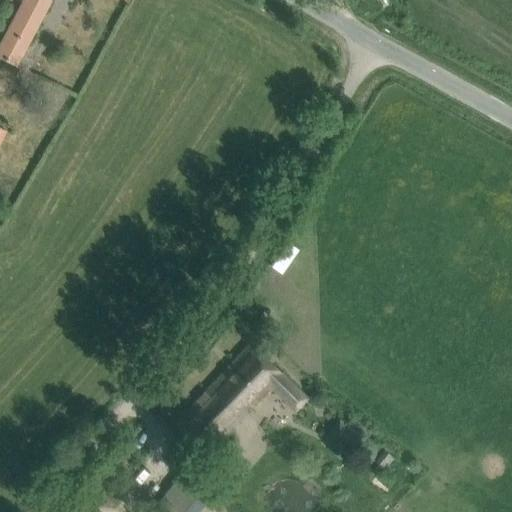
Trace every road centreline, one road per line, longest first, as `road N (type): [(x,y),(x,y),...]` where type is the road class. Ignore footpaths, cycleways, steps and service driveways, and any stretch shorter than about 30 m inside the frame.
road 1 (residential): [(117,418),(247,256),(374,41)]
road 2 (unclassified): [(511,117),(374,41)]
road 3 (track): [(30,511),(117,418)]
